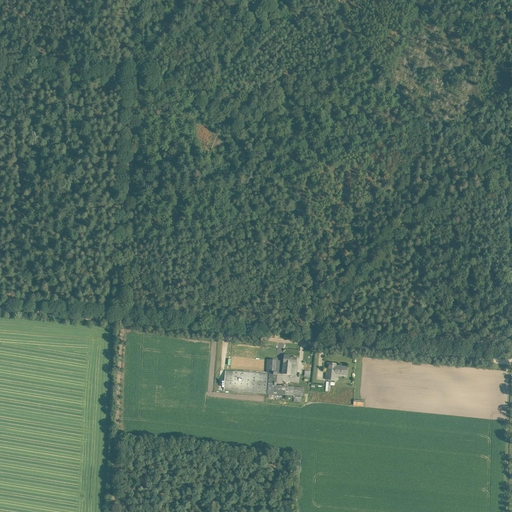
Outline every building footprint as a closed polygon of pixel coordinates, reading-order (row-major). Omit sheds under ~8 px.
[(290,356),(284,355),(282,374),(294,375),(295,366),(297,367),(297,363),(296,363),(297,358),(290,357),(290,356)] [(302,397),(296,397),(295,397),(295,396),(303,397),(303,387),(276,385),(277,375),(275,375),(276,360),(267,359),(266,372),(273,373),(273,374),(269,374),(267,394),(285,395),(285,399),(289,399),(290,396),(293,396),(293,397),(294,397),(293,402),(301,403),(302,397)] [(336,364),(327,363),(326,379),(335,380),(335,374),(346,375),(347,367),(336,366),(336,364)] [(266,394),(267,374),(225,371),(224,391),(266,394)] [(330,385),(335,386),(335,382),(326,381),(325,391),(330,392),(330,385)]
